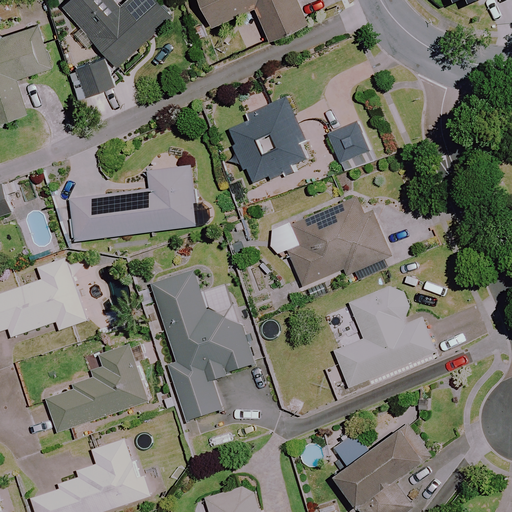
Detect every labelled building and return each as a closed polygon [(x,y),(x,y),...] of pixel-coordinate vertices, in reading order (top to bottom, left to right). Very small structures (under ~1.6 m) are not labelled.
[(88,48),(96,40),(120,67),(174,17),(158,0),(131,0),(124,7),(117,0),(74,0),(66,8),(84,27),(76,34),(88,48)] [(202,0),(213,25),(257,7),(271,39),(309,23),(299,0),(202,0)] [(52,68),(39,26),(0,38),(0,122),(29,113),(18,78),(52,68)] [(121,85),(116,87),(106,60),(78,71),(88,97),(95,116),(128,104),(121,85)] [(242,146),(238,148),(247,171),(251,170),(256,184),(282,174),(282,172),(313,161),(291,101),(252,115),(255,123),(237,130),(242,146)] [(378,157),(361,123),(331,138),(348,172),(378,157)] [(202,226),(194,167),(152,173),(154,190),(74,201),(79,242),(202,226)] [(0,218),(15,214),(7,187),(0,189),(0,218)] [(369,215),(361,197),(271,232),(280,255),(292,250),(306,286),(348,269),(350,275),(395,257),(377,212),(369,215)] [(90,322),(69,259),(42,268),(46,280),(0,295),(0,332),(12,329),(15,337),(60,322),(63,331),(90,322)] [(230,283),(203,291),(197,271),(156,284),(181,362),(173,365),(191,421),(225,410),(215,378),(256,365),(243,324),(230,283)] [(394,286),(353,303),(368,338),(339,350),(353,386),(440,350),(426,316),(410,323),(408,319),(414,306),(408,292),(394,286)] [(255,296),(252,297),(261,322),(287,312),(285,307),(275,311),(268,291),(262,293),(255,296)] [(92,368),(96,382),(50,396),(62,433),(155,403),(136,347),(102,358),(104,364),(92,368)] [(432,459),(410,428),(340,477),(364,511),(412,511),(417,509),(398,483),(432,459)] [(141,478),(129,439),(96,450),(101,464),(81,471),(83,478),(63,485),(64,489),(35,499),(39,511),(106,511),(154,496),(147,476),(141,478)] [(262,511),(254,487),(210,500),(213,511),(262,511)]
